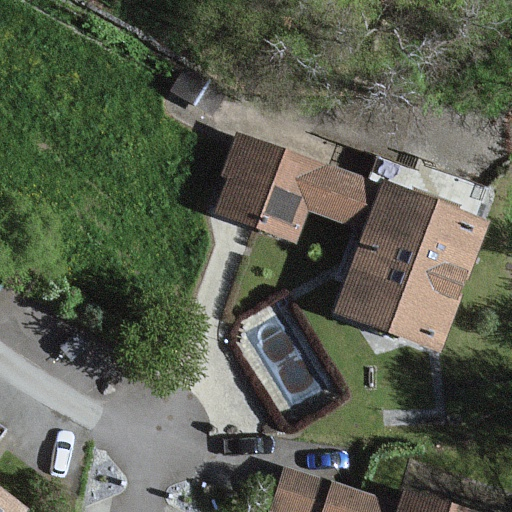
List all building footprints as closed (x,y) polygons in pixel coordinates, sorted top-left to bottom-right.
[(372,187),(237,133),(218,179),(229,183),(215,218),(291,248),(305,215),(353,234),(372,187)] [(482,229),(376,187),(325,313),(432,355),(482,229)] [(312,511),(321,484),(282,473),(270,511),(312,511)] [(383,511),(384,510),(331,489),(322,511),(383,511)] [(452,511),(399,495),(393,511),(452,511)] [(0,511),(21,511),(0,496),(0,511)]
